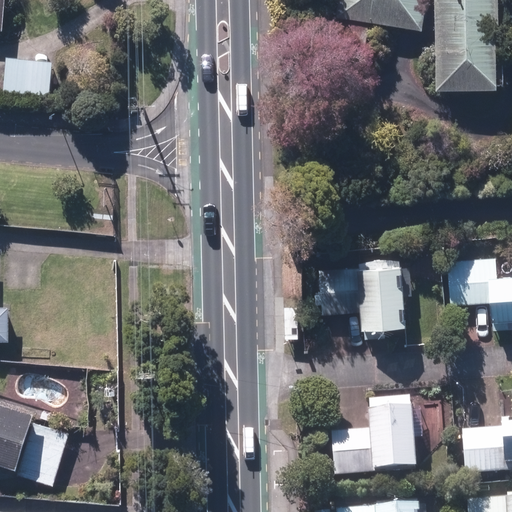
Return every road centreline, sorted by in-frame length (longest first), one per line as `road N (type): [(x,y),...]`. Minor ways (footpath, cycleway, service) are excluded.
road 1 (secondary): [(230,380),(223,0)]
road 2 (residential): [(230,380),(511,363)]
road 3 (secondary): [(233,511),(230,380)]
